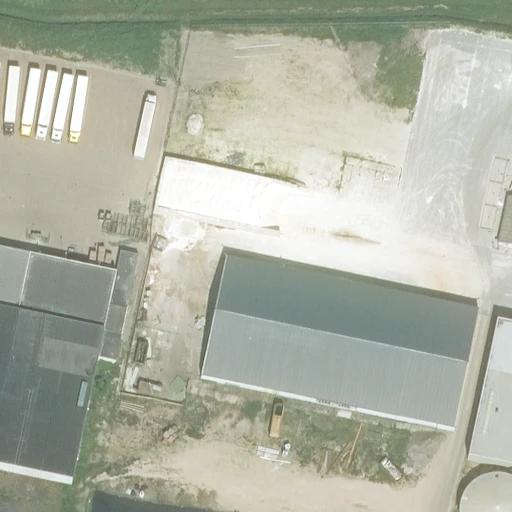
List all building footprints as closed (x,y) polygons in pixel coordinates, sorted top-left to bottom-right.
[(511,198),(508,198),(498,245),(511,247),(511,198)] [(0,251),(0,469),(72,485),(98,359),(116,363),(121,336),(122,336),(138,257),(120,253),(116,275),(0,251)] [(225,261),(201,379),(454,432),(472,346),(413,334),(420,302),(225,261)] [(511,470),(511,328),(496,325),(468,461),(511,470)] [(511,511),(511,488),(502,491),(506,511),(511,511)]
